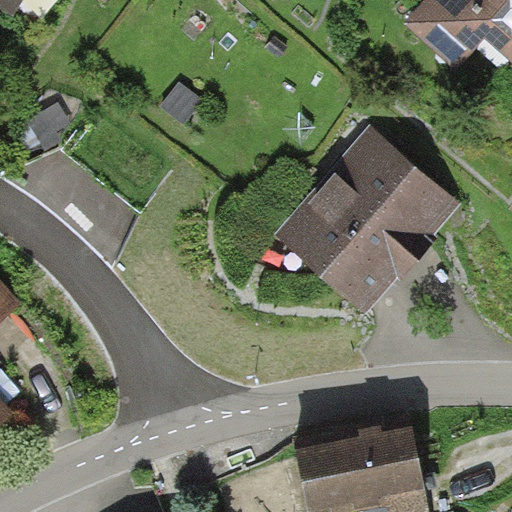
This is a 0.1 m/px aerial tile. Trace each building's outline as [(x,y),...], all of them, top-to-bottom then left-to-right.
[(29,0),(0,0),(0,13),(14,23),(29,0)] [(511,0),(453,0),(430,28),(494,80),(510,60),(511,61),(511,0)] [(389,123),(295,244),(381,311),(475,190),(389,123)] [(0,347),(35,308),(0,276),(0,347)] [(0,457),(30,430),(0,398),(0,457)] [(454,511),(444,430),(309,447),(317,511),(367,511),(387,510),(386,511),(454,511)]
